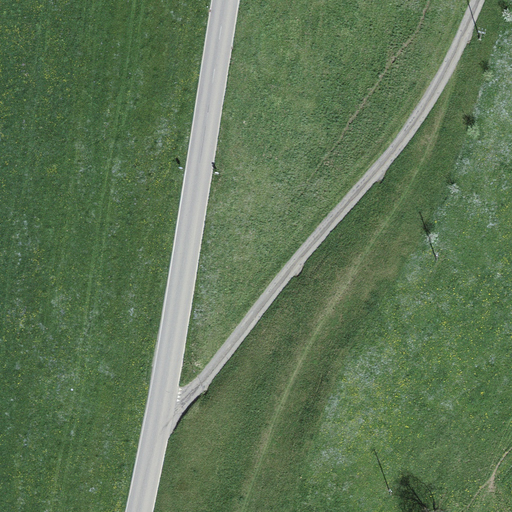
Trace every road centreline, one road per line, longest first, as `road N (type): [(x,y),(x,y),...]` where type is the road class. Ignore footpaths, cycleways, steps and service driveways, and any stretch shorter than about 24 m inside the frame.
road 1 (unclassified): [(480,0),(433,95),(396,146),(195,389),(160,406)]
road 2 (tertiary): [(160,406),(224,0)]
